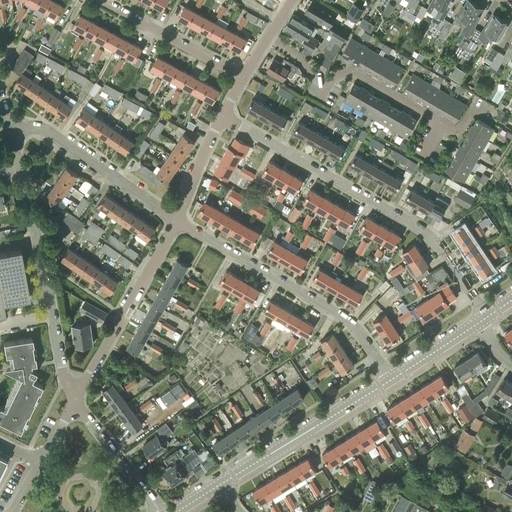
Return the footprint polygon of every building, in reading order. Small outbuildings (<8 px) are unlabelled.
[(46,12),(53,0),(52,0),(39,0),(36,6),(46,12)] [(57,17),(63,6),(53,0),(46,12),(43,17),(45,18),(47,19),(50,14),(57,17)] [(162,9),(167,0),(153,0),(152,4),(162,9)] [(381,0),(380,2),(381,2),(380,4),(383,11),(389,0),(381,0)] [(389,0),(383,11),(389,15),(397,0),(389,0)] [(435,14),(443,0),(432,0),(428,9),(435,14)] [(452,0),(443,0),(435,14),(442,17),(443,18),(452,0)] [(462,27),(475,4),(468,0),(467,0),(464,6),(462,5),(453,22),(462,27)] [(328,32),(344,41),(348,33),(331,23),(333,20),(327,17),(330,12),(312,1),(305,12),(331,27),(328,32)] [(353,3),(346,15),(357,22),(365,9),(353,3)] [(475,4),(462,27),(468,30),(454,54),(459,57),(465,49),(477,28),(474,27),(478,21),(476,20),(483,8),(475,4)] [(189,24),(195,11),(185,6),(178,18),(189,24)] [(422,20),(428,9),(422,6),(416,17),(422,20)] [(205,17),(195,11),(189,24),(199,29),(205,17)] [(245,16),(255,22),(258,16),(248,11),(245,16)] [(310,35),(314,27),(292,14),(287,22),(310,35)] [(484,32),(477,28),(465,49),(472,53),(480,39),(488,43),(490,40),(488,39),(501,18),(493,14),(483,31),(484,31),(484,32)] [(83,33),(90,20),(80,15),(73,27),(83,33)] [(216,22),(205,17),(199,29),(209,35),(216,22)] [(363,17),(360,25),(373,30),(376,22),(363,17)] [(447,20),(443,18),(442,17),(436,28),(441,30),(447,20)] [(501,18),(488,39),(490,40),(496,43),(498,39),(499,39),(508,23),(501,18)] [(94,38),(100,26),(90,20),(83,33),(94,38)] [(396,20),(392,27),(397,30),(401,23),(396,20)] [(447,20),(441,30),(437,37),(443,40),(452,23),(447,20)] [(30,31),(34,25),(29,22),(25,29),(30,31)] [(226,28),(216,22),(209,35),(219,40),(226,28)] [(310,35),(287,22),(283,30),(304,43),(302,47),(304,49),(302,52),(309,56),(318,40),(310,35)] [(104,44),(110,31),(100,26),(94,38),(104,44)] [(53,45),(60,31),(54,28),(47,41),(53,45)] [(226,28),(219,40),(230,46),(236,34),(226,28)] [(114,49),(121,37),(110,31),(104,44),(114,49)] [(344,41),(328,32),(327,32),(321,42),(322,43),(327,45),(326,47),(330,49),(335,42),(341,46),(344,41)] [(247,39),(236,34),(230,46),(240,51),(247,39)] [(124,55),(131,42),(121,37),(114,49),(124,55)] [(352,61),(362,44),(351,38),(341,55),(352,61)] [(498,51),(490,64),(490,66),(496,69),(502,59),(507,63),(511,57),(511,54),(511,38),(510,41),(511,42),(508,47),(510,48),(506,54),(505,53),(504,55),(498,51)] [(135,60),(141,48),(131,42),(124,55),(135,60)] [(330,49),(326,47),(324,50),(325,56),(321,63),(322,64),(328,68),(341,46),(335,42),(330,49)] [(362,44),(352,61),(362,67),(372,50),(362,44)] [(490,64),(498,51),(491,47),(484,61),(490,64)] [(24,49),(21,54),(31,62),(35,56),(24,49)] [(77,63),(82,52),(75,50),(71,61),(77,63)] [(372,50),(362,67),(372,73),(382,56),(372,50)] [(43,64),(47,57),(38,52),(35,59),(43,64)] [(21,54),(17,59),(28,67),(31,62),(21,54)] [(393,62),(382,56),(372,73),(383,79),(393,62)] [(135,60),(133,63),(138,66),(142,60),(137,57),(135,60)] [(161,74),(168,62),(157,57),(151,69),(161,74)] [(54,69),(58,62),(49,58),(46,65),(54,69)] [(17,59),(14,64),(24,72),(25,70),(28,67),(17,59)] [(283,80),(286,75),(290,78),(292,77),(295,72),(299,75),(301,72),(298,67),(288,61),(285,66),(273,59),(267,71),(283,80)] [(66,66),(58,62),(54,69),(62,74),(66,66)] [(168,62),(161,74),(172,80),(178,68),(168,62)] [(393,62),(383,79),(393,86),(403,68),(393,62)] [(24,72),(14,64),(10,69),(20,76),(21,76),(24,72)] [(77,69),(84,73),(87,68),(79,64),(77,69)] [(456,67),(450,77),(460,83),(466,73),(456,67)] [(178,68),(172,80),(182,85),(188,73),(178,68)] [(75,81),(79,73),(70,69),(66,76),(75,81)] [(21,76),(20,76),(15,84),(25,91),(33,80),(27,75),(29,73),(25,70),(24,72),(21,76)] [(79,73),(75,81),(83,85),(87,78),(79,73)] [(188,73),(182,85),(192,91),(199,79),(188,73)] [(414,97),(424,80),(413,74),(403,91),(414,97)] [(33,80),(25,91),(35,98),(43,86),(38,83),(41,78),(36,75),(33,80)] [(199,79),(192,91),(202,96),(209,84),(199,79)] [(434,86),(424,80),(414,97),(424,103),(434,86)] [(260,83),(257,89),(262,92),(265,86),(260,83)] [(109,95),(112,88),(104,84),(101,91),(109,95)] [(209,84),(202,96),(213,102),(219,90),(209,84)] [(354,107),(364,90),(353,84),(343,101),(354,107)] [(43,86),(35,98),(45,104),(53,93),(43,86)] [(444,92),(434,86),(424,103),(434,109),(444,92)] [(284,96),(287,90),(280,87),(277,92),(284,96)] [(53,93),(45,104),(54,111),(62,100),(57,96),(61,91),(56,88),(53,93)] [(120,92),(112,88),(109,95),(117,99),(120,92)] [(148,96),(138,90),(134,96),(145,102),(148,96)] [(294,94),(287,90),(284,96),(290,100),(294,94)] [(364,90),(354,107),(364,113),(374,96),(364,90)] [(444,92),(434,109),(445,115),(455,98),(444,92)] [(62,100),(54,111),(64,118),(72,107),(67,103),(71,98),(66,94),(62,100)] [(385,102),(374,96),(364,113),(375,119),(385,102)] [(126,112),(132,101),(124,97),(121,104),(118,108),(126,112)] [(258,115),(264,105),(252,98),(246,108),(258,115)] [(465,104),(455,98),(445,115),(455,122),(465,104)] [(132,101),(126,112),(136,118),(139,114),(140,114),(143,107),(140,106),(141,106),(132,101)] [(305,114),(308,109),(311,105),(305,101),(299,111),(305,114)] [(385,102),(375,119),(385,125),(395,108),(385,102)] [(275,111),(264,105),(258,115),(269,121),(275,111)] [(318,115),(321,109),(314,105),(314,107),(311,111),(318,115)] [(85,126),(93,114),(83,107),(75,119),(85,126)] [(143,107),(140,114),(148,118),(151,111),(143,107)] [(406,114),(395,108),(385,125),(396,131),(406,114)] [(321,109),(318,115),(316,119),(322,122),(324,119),(327,113),(321,109)] [(287,118),(275,111),(269,121),(281,128),(287,118)] [(103,121),(93,114),(85,126),(95,133),(103,121)] [(416,120),(406,114),(396,131),(406,137),(416,120)] [(341,128),(344,122),(338,119),(334,125),(341,128)] [(477,119),(471,130),(488,140),(494,129),(477,119)] [(113,128),(103,121),(95,133),(105,140),(113,128)] [(153,128),(160,133),(165,125),(158,121),(153,128)] [(186,127),(193,130),(196,124),(190,121),(186,127)] [(305,137),(310,128),(299,121),(293,131),(305,137)] [(344,122),(341,128),(347,132),(351,126),(344,122)] [(113,128),(105,140),(115,146),(123,134),(119,132),(122,127),(117,123),(114,128),(113,128)] [(160,133),(153,128),(148,136),(154,140),(160,133)] [(322,134),(310,128),(305,137),(316,144),(322,134)] [(374,147),(379,139),(368,132),(367,133),(362,129),(356,139),(362,142),(366,136),(371,138),(368,143),(374,147)] [(471,130),(465,140),(482,150),(488,140),(471,130)] [(176,136),(180,138),(176,144),(187,151),(195,141),(183,133),(183,134),(179,132),(176,136)] [(133,141),(123,134),(115,146),(125,153),(133,141)] [(333,141),(322,134),(316,144),(328,150),(333,141)] [(230,147),(242,153),(244,155),(250,146),(235,138),(230,147)] [(143,139),(138,146),(144,151),(150,143),(143,139)] [(386,142),(379,139),(374,147),(381,151),(386,142)] [(482,150),(465,140),(459,151),(476,161),(482,150)] [(333,141),(328,150),(339,157),(345,147),(333,141)] [(187,151),(176,144),(169,154),(181,161),(187,151)] [(144,151),(138,146),(132,154),(139,159),(144,151)] [(228,146),(221,159),(234,166),(242,153),(230,147),(228,146)] [(401,154),(394,150),(391,156),(398,160),(401,154)] [(476,161),(459,151),(453,161),(470,171),(476,161)] [(362,170),(367,160),(355,153),(350,163),(362,170)] [(181,161),(169,154),(162,164),(174,172),(181,161)] [(234,166),(221,159),(214,171),(227,178),(234,166)] [(273,179),(280,167),(269,160),(262,172),(273,179)] [(367,160),(362,170),(373,176),(379,166),(367,160)] [(407,171),(411,173),(417,163),(413,161),(407,171)] [(470,171),(453,161),(447,172),(464,182),(470,171)] [(174,172),(162,164),(156,173),(143,164),(137,172),(157,186),(162,179),(167,182),(174,172)] [(379,166),(373,176),(384,183),(390,173),(379,166)] [(59,177),(71,185),(78,175),(66,167),(59,177)] [(246,175),(249,170),(243,167),(240,172),(246,175)] [(291,173),(280,167),(273,179),(284,185),(291,173)] [(432,179),(435,173),(428,169),(425,175),(432,179)] [(252,179),(255,174),(249,170),(246,175),(252,179)] [(291,173),(284,185),(296,192),(303,180),(291,173)] [(402,180),(390,173),(384,183),(396,189),(402,180)] [(442,177),(435,173),(432,179),(438,183),(442,177)] [(59,177),(52,187),(64,195),(71,185),(59,177)] [(214,191),(218,181),(211,179),(208,189),(214,191)] [(86,192),(92,196),(98,188),(92,184),(86,192)] [(64,195),(52,187),(45,198),(50,201),(45,207),(55,214),(61,206),(58,204),(62,199),(63,200),(66,196),(64,195)] [(315,207),(322,195),(310,189),(303,201),(315,207)] [(417,205),(422,195),(411,189),(405,198),(417,205)] [(234,202),(239,193),(233,190),(228,198),(234,202)] [(460,190),(454,201),(467,209),(474,198),(460,190)] [(280,192),(276,199),(281,202),(285,195),(280,192)] [(77,204),(84,209),(89,201),(88,201),(90,198),(83,193),(81,196),(83,197),(77,204)] [(239,193),(234,202),(240,205),(245,196),(239,193)] [(97,206),(94,210),(98,213),(102,209),(107,212),(115,201),(105,194),(97,205),(97,206)] [(333,201),(322,195),(315,207),(326,214),(333,201)] [(434,201),(422,195),(417,205),(428,211),(434,201)] [(436,197),(434,201),(428,211),(440,218),(448,204),(436,197)] [(115,201),(107,212),(117,219),(125,208),(115,201)] [(209,219),(216,207),(211,204),(205,201),(198,213),(209,219)] [(344,208),(333,201),(326,214),(337,220),(344,208)] [(255,214),(261,206),(255,202),(250,211),(255,214)] [(472,219),(485,209),(480,202),(467,213),(472,219)] [(280,203),(278,207),(277,208),(287,214),(290,209),(280,203)] [(84,209),(77,204),(72,212),(79,216),(84,209)] [(61,206),(55,214),(53,217),(58,220),(65,210),(61,206)] [(261,206),(255,214),(261,218),(267,209),(261,206)] [(227,214),(216,207),(209,219),(220,225),(227,214)] [(135,215),(125,208),(117,219),(127,226),(135,215)] [(344,208),(337,220),(348,226),(355,214),(344,208)] [(70,213),(65,210),(58,220),(63,224),(70,213)] [(287,218),(293,222),(298,213),(292,210),(287,218)] [(70,213),(63,224),(68,227),(75,217),(70,213)] [(238,220),(227,214),(220,225),(231,232),(238,220)] [(127,226),(137,233),(145,222),(135,215),(127,226)] [(371,235),(378,222),(366,216),(360,228),(371,235)] [(75,217),(68,227),(73,231),(80,220),(75,217)] [(85,224),(80,220),(73,231),(78,235),(85,224)] [(248,226),(238,220),(231,232),(242,238),(248,226)] [(93,233),(99,225),(92,221),(87,229),(93,233)] [(137,233),(134,237),(138,240),(141,236),(148,240),(156,229),(145,222),(137,233)] [(378,222),(371,235),(382,241),(389,229),(378,222)] [(99,225),(93,233),(100,238),(105,230),(99,225)] [(471,236),(463,225),(454,231),(461,242),(471,236)] [(260,232),(248,226),(242,238),(253,244),(260,232)] [(482,228),(477,232),(480,236),(485,233),(485,232),(488,230),(486,227),(483,229),(482,228)] [(93,233),(87,229),(81,236),(88,241),(93,233)] [(389,229),(382,241),(394,247),(400,235),(389,229)] [(289,239),(293,233),(288,230),(285,237),(289,239)] [(477,232),(471,236),(461,242),(468,253),(478,247),(474,241),(480,237),(480,236),(477,232)] [(100,238),(93,233),(88,241),(94,245),(100,238)] [(113,246),(118,239),(111,234),(106,241),(113,246)] [(323,243),(311,237),(309,241),(320,248),(323,243)] [(118,239),(113,246),(121,251),(126,244),(118,239)] [(279,258),(286,246),(274,240),(267,252),(279,258)] [(108,255),(112,248),(104,243),(100,249),(108,255)] [(409,262),(421,254),(414,243),(402,251),(409,262)] [(501,247),(506,254),(511,250),(506,244),(501,247)] [(134,260),(135,258),(138,253),(128,246),(123,253),(134,260)] [(297,253),(286,246),(279,258),(290,265),(297,253)] [(70,266),(78,254),(68,247),(60,259),(70,266)] [(478,247),(468,253),(476,264),(485,258),(482,252),(478,247)] [(119,254),(112,248),(108,255),(115,260),(119,254)] [(374,254),(379,257),(383,251),(378,248),(374,254)] [(0,316),(5,316),(3,302),(29,298),(20,249),(0,252),(0,316)] [(497,250),(491,254),(494,258),(500,254),(497,250)] [(297,253),(290,265),(301,271),(308,259),(297,253)] [(88,261),(78,254),(70,266),(80,273),(88,261)] [(421,254),(409,262),(417,273),(426,267),(429,265),(421,254)] [(128,269),(128,268),(132,263),(121,255),(117,261),(128,269)] [(493,269),(485,258),(476,264),(483,275),(493,269)] [(177,259),(171,270),(181,276),(188,265),(177,259)] [(98,268),(88,261),(80,273),(91,280),(98,268)] [(398,272),(404,268),(401,264),(395,268),(398,272)] [(429,273),(426,267),(417,273),(413,275),(416,280),(417,281),(429,273)] [(98,268),(91,280),(101,287),(108,275),(98,268)] [(392,276),(398,272),(395,268),(390,272),(392,276)] [(324,285),(330,275),(319,269),(313,279),(324,285)] [(171,270),(165,281),(175,287),(181,276),(171,270)] [(231,289),(237,277),(226,270),(219,282),(231,289)] [(425,277),(429,283),(436,279),(431,273),(425,277)] [(119,282),(108,275),(101,287),(111,294),(119,282)] [(335,292),(341,281),(330,275),(324,285),(335,292)] [(192,286),(195,281),(190,277),(187,283),(192,286)] [(231,289),(241,295),(242,295),(249,283),(237,277),(231,289)] [(417,281),(416,280),(412,282),(415,287),(416,288),(420,285),(417,281)] [(158,292),(169,298),(171,295),(175,287),(165,281),(158,292)] [(198,289),(200,284),(195,281),(192,286),(198,289)] [(345,298),(351,287),(341,281),(335,292),(345,298)] [(383,294),(390,286),(385,282),(378,289),(383,294)] [(401,296),(415,287),(412,282),(398,292),(401,296)] [(440,291),(447,302),(456,296),(450,287),(447,282),(438,288),(440,291)] [(234,309),(239,312),(240,313),(248,299),(253,302),(260,290),(249,283),(242,295),(241,295),(233,309),(234,309)] [(419,294),(424,291),(420,285),(416,288),(419,294)] [(357,304),(363,294),(351,287),(345,298),(357,304)] [(447,302),(440,291),(428,298),(436,311),(448,303),(447,302)] [(158,292),(152,303),(163,309),(165,310),(168,305),(166,304),(169,298),(158,292)] [(415,299),(418,304),(429,298),(426,293),(415,299)] [(436,311),(428,298),(417,306),(422,315),(425,319),(436,311)] [(180,308),(183,302),(177,299),(174,305),(180,308)] [(275,318),(281,307),(270,300),(264,312),(275,318)] [(101,322),(102,321),(106,313),(84,301),(80,310),(101,322)] [(188,306),(183,302),(180,308),(186,311),(187,308),(188,306)] [(152,303),(146,314),(157,320),(163,309),(152,303)] [(281,307),(275,318),(286,324),(292,313),(281,307)] [(228,330),(236,316),(239,312),(234,309),(224,327),(228,330)] [(406,319),(412,315),(409,310),(403,314),(406,319)] [(303,319),(292,313),(286,324),(297,330),(303,319)] [(157,320),(146,314),(140,324),(151,330),(153,332),(156,327),(153,326),(157,320)] [(380,332),(392,325),(385,314),(373,321),(380,332)] [(406,319),(403,314),(397,318),(400,323),(406,319)] [(303,319),(297,330),(308,336),(314,325),(303,319)] [(167,329),(170,324),(165,321),(162,326),(167,329)] [(75,346),(93,344),(90,323),(72,326),(75,346)] [(140,324),(134,335),(144,341),(151,330),(140,324)] [(173,333),(176,327),(170,324),(167,329),(173,333)] [(399,335),(392,325),(380,332),(388,343),(399,335)] [(511,328),(505,333),(507,337),(502,341),(509,353),(511,350),(511,328)] [(328,351),(340,343),(332,332),(320,340),(328,351)] [(144,341),(134,335),(127,346),(138,352),(144,341)] [(250,343),(258,348),(262,341),(254,336),(250,343)] [(36,363),(34,351),(32,338),(3,342),(5,355),(11,354),(13,367),(20,366),(21,375),(5,409),(0,406),(0,421),(19,431),(42,385),(31,380),(36,371),(34,370),(33,364),(36,363)] [(155,351),(158,346),(153,343),(150,348),(155,351)] [(340,343),(328,351),(335,362),(347,354),(340,343)] [(160,354),(164,349),(158,346),(155,351),(160,354)] [(318,351),(312,355),(315,360),(321,356),(318,351)] [(466,358),(474,371),(486,363),(478,351),(466,358)] [(347,354),(335,362),(342,373),(354,365),(347,354)] [(474,371),(466,358),(454,366),(463,378),(469,374),(472,378),(477,375),(474,371)] [(174,373),(169,376),(172,382),(178,378),(174,373)] [(491,391),(500,377),(497,374),(494,373),(486,387),(491,391)] [(431,382),(438,393),(449,386),(442,374),(431,382)] [(311,390),(313,388),(318,385),(313,377),(306,381),(311,390)] [(133,387),(138,383),(135,379),(130,382),(133,387)] [(511,383),(504,379),(496,391),(507,397),(511,389),(511,383)] [(133,387),(130,382),(124,386),(128,391),(133,387)] [(438,393),(431,382),(420,388),(427,400),(438,393)] [(110,400),(120,393),(112,383),(103,390),(110,400)] [(213,387),(216,391),(222,388),(218,383),(213,387)] [(491,391),(486,387),(483,392),(487,394),(489,395),(491,391)] [(298,388),(287,395),(294,405),(304,398),(298,388)] [(427,400),(420,388),(409,395),(416,407),(427,400)] [(467,392),(461,396),(468,407),(474,403),(467,392)] [(120,393),(110,400),(118,411),(127,403),(120,393)] [(294,405),(287,395),(277,402),(283,412),(294,405)] [(409,395),(398,402),(405,414),(416,407),(409,395)] [(488,404),(494,408),(498,401),(492,397),(488,404)] [(153,404),(151,401),(150,399),(144,403),(148,408),(153,404)] [(118,411),(125,421),(135,413),(130,408),(134,405),(131,400),(127,403),(118,411)] [(189,404),(193,410),(198,406),(194,400),(189,404)] [(474,403),(468,407),(471,412),(480,406),(477,401),(474,403)] [(283,412),(277,402),(266,408),(273,418),(283,412)] [(405,414),(398,402),(387,409),(394,421),(405,414)] [(143,411),(148,408),(144,403),(139,406),(143,411)] [(480,406),(471,412),(475,417),(483,411),(480,406)] [(266,408),(256,415),(262,425),(273,418),(266,408)] [(494,424),(499,416),(487,409),(483,417),(494,424)] [(142,424),(135,413),(125,421),(132,431),(142,424)] [(256,415),(245,422),(252,432),(262,425),(256,415)] [(481,420),(475,417),(470,427),(476,430),(481,420)] [(366,427),(373,439),(385,432),(377,420),(366,427)] [(405,424),(409,430),(414,427),(410,421),(405,424)] [(161,433),(157,436),(157,435),(143,445),(147,450),(146,452),(148,456),(151,455),(152,457),(165,447),(170,443),(166,437),(173,431),(166,422),(157,429),(161,433)] [(245,422),(235,429),(241,439),(252,432),(245,422)] [(366,427),(355,433),(363,446),(373,439),(366,427)] [(241,439),(235,429),(224,436),(231,446),(241,439)] [(474,436),(464,430),(456,446),(466,451),(474,436)] [(355,433),(344,440),(352,452),(363,446),(355,433)] [(231,446),(224,436),(213,443),(220,453),(231,446)] [(344,440),(333,447),(341,459),(352,452),(344,440)] [(395,440),(388,443),(393,451),(400,447),(395,440)] [(410,443),(409,444),(404,447),(409,456),(416,452),(410,443)] [(341,459),(333,447),(322,454),(330,466),(341,459)] [(190,468),(201,460),(194,450),(183,458),(177,450),(164,459),(168,466),(162,470),(167,478),(166,480),(168,483),(171,483),(172,485),(186,475),(185,474),(192,470),(190,468)] [(380,462),(376,456),(370,459),(374,465),(376,464),(377,467),(381,465),(379,462),(380,462)] [(316,470),(310,461),(308,458),(297,464),(305,477),(316,470)] [(297,464),(286,471),(294,483),(305,477),(297,464)] [(511,474),(511,465),(510,464),(503,476),(509,480),(511,474)] [(340,469),(347,480),(352,477),(345,465),(340,469)] [(294,483),(286,471),(275,478),(283,490),(294,483)] [(496,474),(492,483),(501,487),(505,478),(496,474)] [(275,478),(264,484),(272,497),(283,490),(275,478)] [(371,502),(379,484),(380,484),(371,480),(363,497),(371,502)] [(511,499),(511,482),(508,480),(501,494),(511,499)] [(272,497),(264,484),(253,491),(261,503),(272,497)] [(402,496),(393,511),(402,511),(409,500),(402,496)] [(416,504),(409,500),(402,511),(412,511),(415,507),(423,511),(425,511),(427,509),(416,503),(416,504)] [(270,506),(273,511),(280,511),(275,503),(270,506)]
